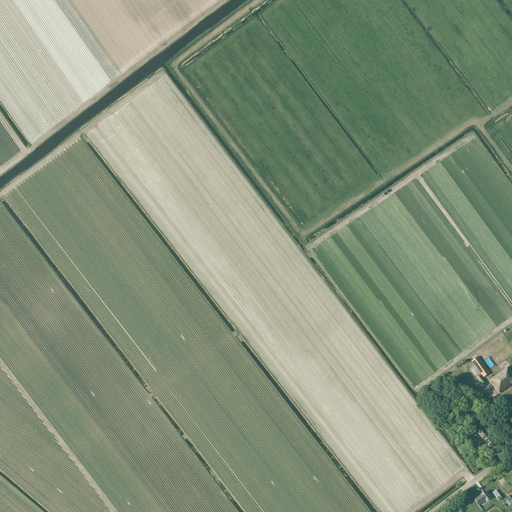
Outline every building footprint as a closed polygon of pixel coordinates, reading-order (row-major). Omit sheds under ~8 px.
[(483,378),(490,373),(478,357),(472,361),(483,378)] [(491,376),(489,378),(490,380),(489,381),(495,390),(496,390),(499,393),(511,384),(511,373),(508,367),(504,370),(493,378),(491,376)] [(480,375),(477,378),(482,385),(486,382),(480,375)] [(483,428),(477,433),(484,441),(485,441),(488,445),(493,441),(489,437),(490,437),(485,431),(488,429),(483,423),(480,425),(483,428)] [(486,492),(475,500),(478,505),(485,500),(486,501),(490,498),(486,492)]
